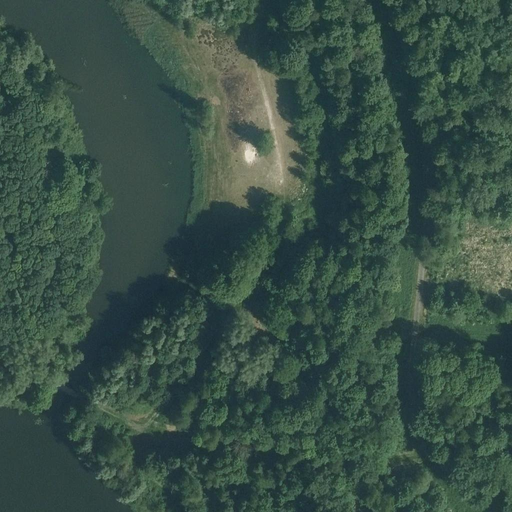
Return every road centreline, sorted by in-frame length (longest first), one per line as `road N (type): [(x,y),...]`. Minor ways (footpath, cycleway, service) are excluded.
road 1 (track): [(499,511),(417,416),(411,376),(425,165),(416,89),(388,0)]
road 2 (track): [(261,0),(267,6),(254,47),(285,225),(196,371),(136,425)]
road 3 (track): [(290,446),(384,461),(442,453)]
